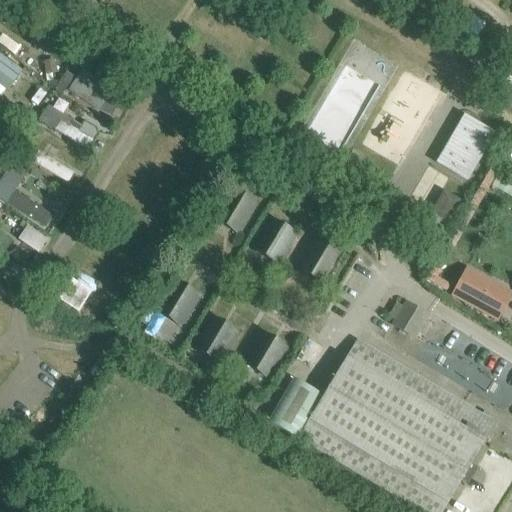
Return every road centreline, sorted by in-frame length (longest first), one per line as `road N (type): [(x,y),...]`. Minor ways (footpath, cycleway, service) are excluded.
road 1 (unknown): [(170,89),(74,242)]
road 2 (unknown): [(377,228),(430,95)]
